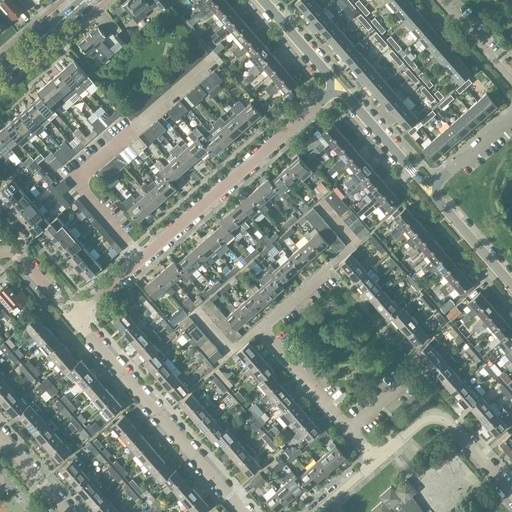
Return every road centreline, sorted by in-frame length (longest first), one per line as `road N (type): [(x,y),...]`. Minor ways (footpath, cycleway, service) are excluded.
road 1 (residential): [(74,315),(337,88)]
road 2 (residential): [(328,270),(258,332),(375,460)]
road 3 (residential): [(249,511),(74,315)]
road 4 (residential): [(430,191),(337,88)]
road 5 (residential): [(511,285),(430,191)]
